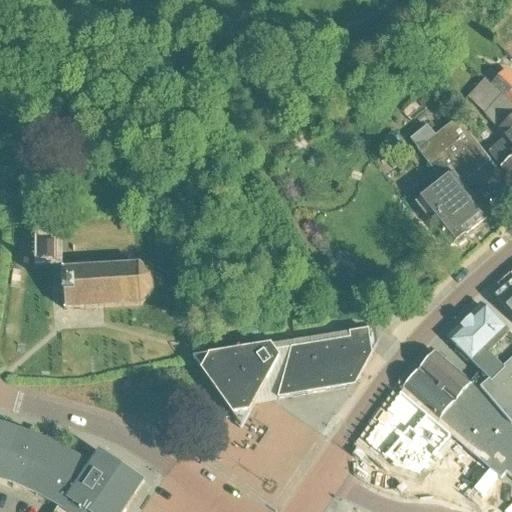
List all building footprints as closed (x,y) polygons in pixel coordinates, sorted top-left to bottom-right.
[(511,87),(495,72),(485,83),(484,82),(483,83),(486,86),(511,109),(511,87)] [(511,109),(486,86),(483,83),(468,100),(484,115),(499,133),(506,141),(489,155),(502,171),(511,183),(511,109)] [(411,101),(423,114),(436,103),(424,90),(411,101)] [(456,123),(436,139),(435,140),(427,130),(410,144),(418,154),(417,154),(443,187),(417,207),(450,248),(486,220),(460,188),(489,165),(456,123)] [(382,141),(390,153),(401,146),(393,134),(382,141)] [(138,269),(63,273),(64,312),(140,308),(151,296),(150,280),(138,269)] [(511,279),(499,291),(493,297),(511,319),(511,279)] [(504,332),(483,310),(449,343),(480,374),(472,383),(511,426),(511,338),(505,332),(504,332)] [(229,334),(244,331),(242,317),(226,320),(229,334)] [(291,352),(278,402),(291,400),(290,393),(305,390),(306,397),(332,393),(331,386),(346,383),(346,384),(359,382),(372,358),(370,350),(370,345),(368,334),(349,337),(350,343),(291,352)] [(201,373),(201,374),(215,395),(233,419),(248,416),(249,417),(253,409),(279,361),(271,350),(271,349),(208,359),(209,360),(201,373)] [(405,390),(400,396),(451,440),(451,441),(458,447),(498,481),(500,483),(500,482),(500,481),(506,475),(511,480),(511,428),(511,427),(511,426),(472,383),(470,386),(435,357),(421,373),(420,372),(418,375),(418,376),(407,388),(405,390)] [(364,446),(384,464),(385,464),(387,461),(393,466),(391,469),(418,478),(429,467),(437,457),(451,440),(400,396),(385,417),(391,421),(384,429),(379,426),(378,427),(364,446)] [(0,479),(14,484),(57,510),(56,511),(126,511),(144,486),(105,459),(97,471),(60,450),(32,438),(4,428),(0,427),(0,479)] [(450,456),(445,471),(455,474),(459,464),(461,460),(483,478),(481,483),(496,488),(498,481),(458,447),(450,456)]
